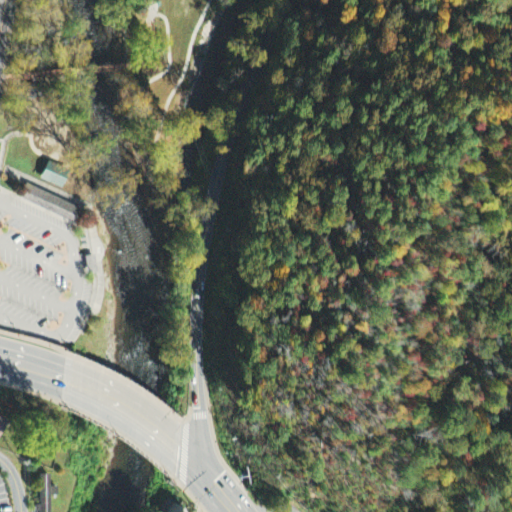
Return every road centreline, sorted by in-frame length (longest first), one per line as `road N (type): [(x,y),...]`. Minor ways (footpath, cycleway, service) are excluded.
road 1 (tertiary): [(204,473),(198,326),(206,240),(230,143),(284,0)]
road 2 (primary): [(65,379),(178,448)]
